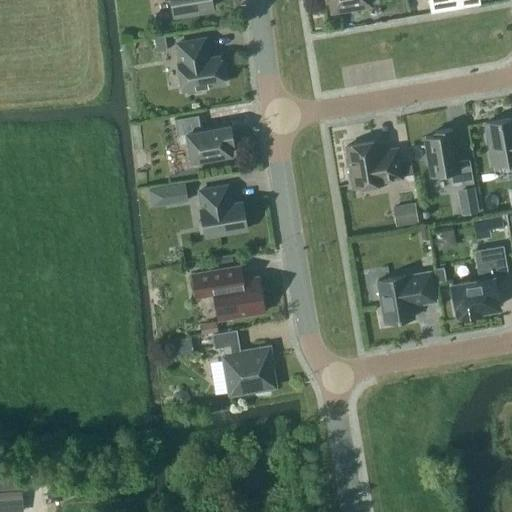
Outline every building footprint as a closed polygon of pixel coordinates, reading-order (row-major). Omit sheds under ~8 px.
[(192,11),(213,7),(211,0),(170,0),(173,14),(178,13),(179,16),(192,14),(192,11)] [(329,0),(331,10),(371,3),(370,0),(329,0)] [(428,0),(431,12),(462,7),(461,0),(428,0)] [(156,52),(167,50),(164,35),(154,37),(156,52)] [(201,91),(201,87),(224,83),(219,55),(205,58),(204,54),(207,53),(204,40),(177,45),(180,63),(178,63),(182,91),(187,90),(188,93),(201,91)] [(198,160),(198,163),(211,161),(211,157),(231,154),(229,142),(232,142),(230,126),(201,131),(198,115),(174,119),(179,144),(188,143),(191,161),(198,160)] [(511,117),(485,122),(492,164),(511,160),(511,117)] [(452,187),(474,182),(469,159),(457,161),(451,128),(435,131),(435,135),(424,137),(432,178),(450,175),(452,187)] [(351,171),(347,172),(349,184),(353,184),(354,187),(385,182),(385,179),(401,176),(396,149),(376,152),(374,141),(346,145),(351,171)] [(151,207),(187,201),(184,184),(148,191),(151,207)] [(200,209),(205,237),(247,229),(242,201),(227,204),(227,200),(229,199),(227,186),(199,191),(202,209),(200,209)] [(460,215),(478,212),(474,187),(456,190),(460,215)] [(414,204),(403,206),(405,223),(417,221),(414,204)] [(481,220),(484,236),(504,232),(501,216),(481,220)] [(452,284),(453,286),(451,286),(454,303),(455,302),(457,314),(461,313),(461,314),(478,311),(478,310),(498,307),(496,295),(497,295),(495,280),(508,278),(502,246),(475,250),(480,279),(452,284)] [(218,264),(232,262),(231,255),(217,258),(218,264)] [(264,312),(258,276),(242,279),(240,265),(192,273),(196,297),(214,294),(218,320),(264,312)] [(436,279),(446,277),(444,268),(435,269),(436,279)] [(414,317),(411,302),(419,301),(420,303),(436,301),(430,271),(377,281),(384,322),(414,317)] [(202,335),(217,332),(215,321),(200,324),(202,335)] [(273,367),(270,346),(248,350),(249,352),(237,354),(235,344),(238,344),(236,330),(212,334),(215,348),(223,347),(224,356),(223,356),(229,394),(275,386),(271,367),(273,367)] [(167,360),(193,356),(190,338),(164,342),(167,360)] [(19,475),(0,476),(0,511),(16,511),(22,511),(19,475)]
